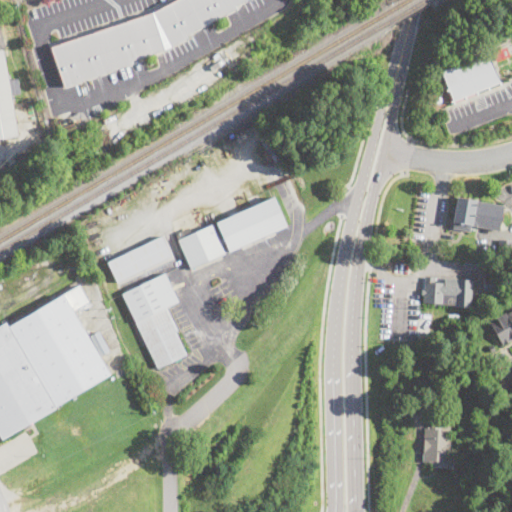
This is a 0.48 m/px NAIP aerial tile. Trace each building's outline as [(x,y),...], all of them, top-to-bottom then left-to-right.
[(64,86),(51,46),(153,11),(173,0),(244,0),(235,5),(237,8),(186,34),(188,37),(172,46),(132,59),(134,63),(64,86)] [(510,39),(498,47),(494,40),(507,33),(510,39)] [(0,51),(3,51),(8,81),(12,80),(15,94),(10,95),(17,135),(0,138),(0,51)] [(452,102),(440,72),(487,52),(499,81),(452,102)] [(286,227),(229,252),(216,222),(273,197),(286,227)] [(503,206),(499,230),(471,226),(470,232),(453,229),(454,222),(452,222),(456,197),(503,206)] [(211,223),(225,253),(190,268),(174,234),(189,227),(192,233),(211,223)] [(173,257),(117,282),(108,262),(150,244),(145,233),(160,226),(173,257)] [(511,254),(497,253),(499,239),(511,239),(511,254)] [(186,354),(157,368),(121,293),(164,273),(177,301),(166,307),(178,330),(175,331),(186,354)] [(436,281),(444,282),(444,278),(472,281),(470,307),(424,303),(426,277),(436,278),(436,281)] [(497,299),(483,298),(484,279),(499,279),(497,299)] [(74,310),(110,373),(2,439),(0,435),(0,325),(6,322),(8,327),(79,285),(88,301),(74,310)] [(511,339),(503,345),(490,322),(511,310),(511,339)] [(427,380),(427,388),(423,387),(423,399),(409,398),(410,375),(423,376),(423,380),(427,380)] [(475,395),(475,406),(459,406),(459,395),(475,395)] [(450,424),(449,451),(454,451),(454,468),(432,467),(432,462),(423,461),(424,428),(432,429),(432,423),(450,424)]
